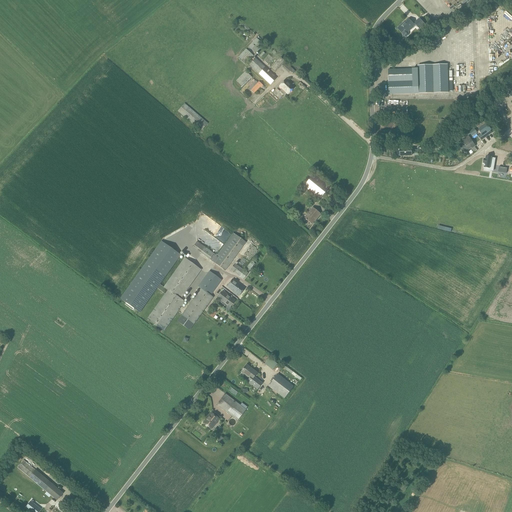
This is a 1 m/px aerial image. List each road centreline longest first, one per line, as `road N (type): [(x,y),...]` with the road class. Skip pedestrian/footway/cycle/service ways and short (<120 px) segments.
road 1 (unclassified): [(107,511),(361,184),(371,156),(372,38),(401,0)]
road 2 (unknown): [(371,156),(452,169),(511,136)]
